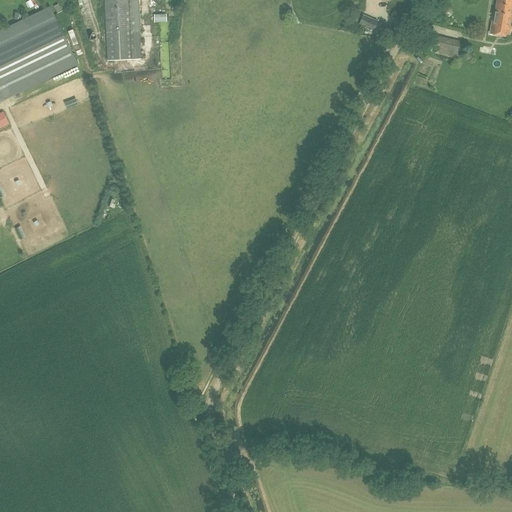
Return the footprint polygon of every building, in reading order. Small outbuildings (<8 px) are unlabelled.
[(105,0),(107,33),(108,60),(141,59),(137,0),(105,0)] [(511,27),(511,26),(511,20),(511,21),(511,18),(511,14),(511,11),(511,0),(496,0),(495,11),(494,11),(490,33),(509,37),(511,27)] [(48,9),(0,32),(0,103),(76,66),(48,9)] [(169,19),(168,11),(157,13),(158,21),(169,19)] [(363,15),(359,24),(373,31),(377,22),(363,15)] [(75,25),(70,27),(76,44),(81,43),(75,25)] [(461,42),(432,35),(428,52),(457,59),(458,57),(462,58),(465,45),(460,44),(461,42)] [(3,112),(0,113),(0,128),(9,124),(3,112)]
